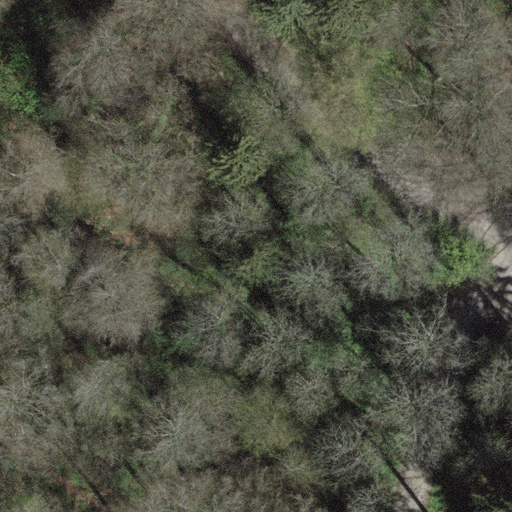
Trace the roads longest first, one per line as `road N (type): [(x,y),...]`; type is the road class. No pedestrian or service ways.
road 1 (track): [(236,0),(381,164),(511,280)]
road 2 (track): [(411,511),(500,164)]
